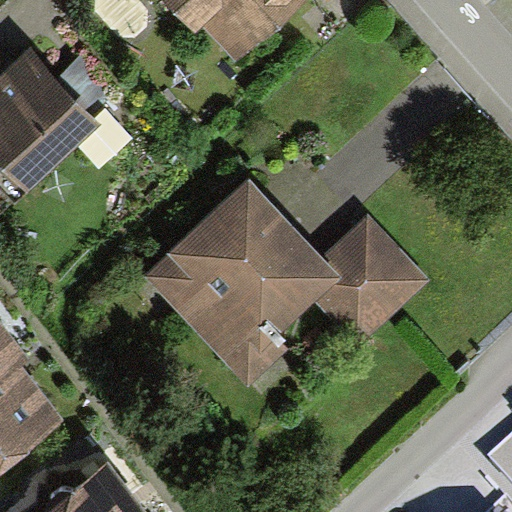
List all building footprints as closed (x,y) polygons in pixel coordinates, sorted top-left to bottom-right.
[(188,15),(222,53),(283,0),(161,0),(181,22),(188,15)] [(0,147),(25,178),(95,120),(30,41),(0,65),(0,147)] [(237,183),(140,273),(236,377),(268,347),(258,336),(306,291),(351,339),(415,281),(358,219),(311,263),(237,183)] [(0,307),(0,362),(21,347),(27,343),(0,307)] [(0,452),(64,405),(21,347),(0,362),(0,452)] [(155,511),(108,449),(25,511),(155,511)]
